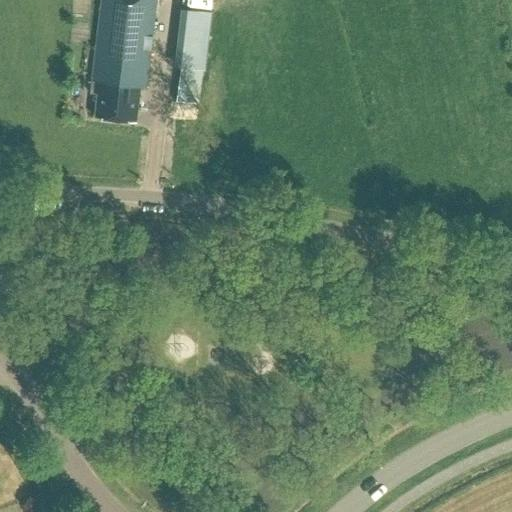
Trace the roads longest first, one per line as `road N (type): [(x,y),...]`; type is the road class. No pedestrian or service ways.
road 1 (unclassified): [(511,265),(166,198),(0,198)]
road 2 (tertiary): [(111,511),(0,347)]
road 3 (tertiary): [(343,511),(433,448),(511,413)]
